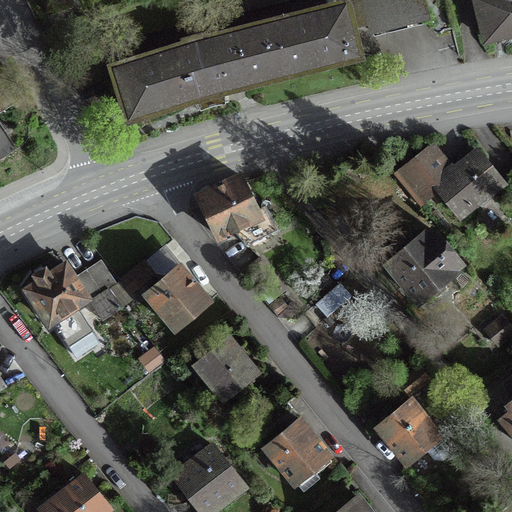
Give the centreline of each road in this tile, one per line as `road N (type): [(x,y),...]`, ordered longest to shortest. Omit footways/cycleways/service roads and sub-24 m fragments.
road 1 (residential): [(150,172),(408,511)]
road 2 (tertiary): [(511,86),(274,135),(150,172)]
road 3 (residential): [(0,315),(149,511)]
road 4 (residential): [(14,0),(106,188)]
